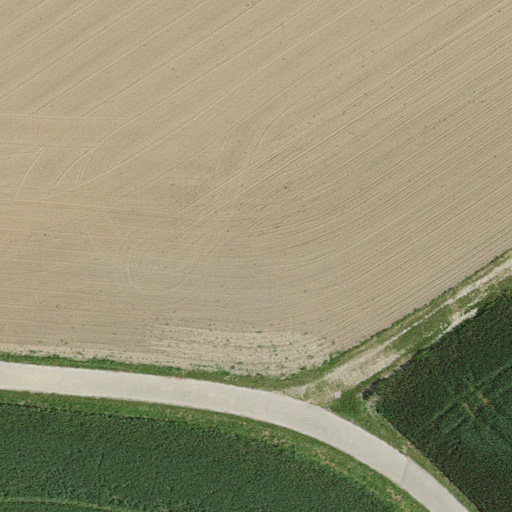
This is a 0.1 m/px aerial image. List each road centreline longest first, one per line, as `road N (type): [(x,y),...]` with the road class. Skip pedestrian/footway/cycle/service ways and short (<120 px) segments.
road 1 (track): [(0,376),(284,412),(369,447),(453,511)]
road 2 (track): [(284,412),(511,262)]
